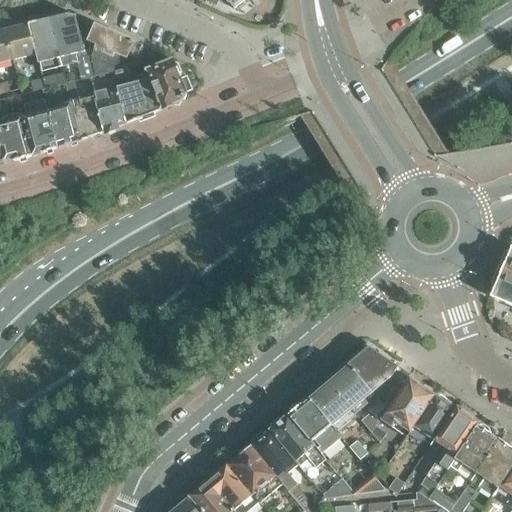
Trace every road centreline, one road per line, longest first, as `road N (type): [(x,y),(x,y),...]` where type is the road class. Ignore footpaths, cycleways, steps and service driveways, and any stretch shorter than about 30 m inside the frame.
road 1 (secondary): [(0,333),(92,256),(220,190),(511,16)]
road 2 (tertiary): [(124,511),(151,463),(401,254)]
road 3 (residential): [(260,95),(0,189)]
road 4 (residential): [(260,95),(235,48),(128,0)]
road 5 (tertiary): [(321,62),(398,205)]
road 6 (tertiary): [(425,187),(339,50)]
road 7 (residential): [(511,379),(473,353),(443,267)]
